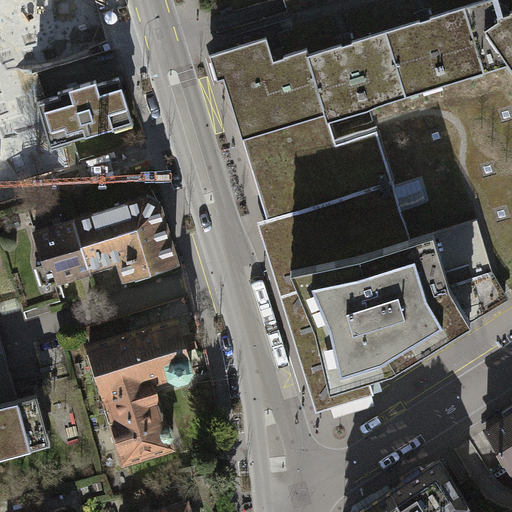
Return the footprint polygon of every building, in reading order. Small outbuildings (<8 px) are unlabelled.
[(1,0),(0,0),(0,51),(17,46),(1,0)] [(491,0),(480,0),(462,6),(482,72),(508,63),(511,69),(511,9),(511,10),(506,11),(496,14),(491,0)] [(425,17),(385,30),(404,95),(482,72),(462,6),(425,17)] [(369,105),(404,95),(385,30),(346,41),(307,52),(323,104),(327,118),(369,105)] [(216,51),(239,129),(323,104),(307,52),(305,48),(275,57),(268,35),(216,51)] [(59,95),(37,102),(51,146),(113,126),(111,119),(130,113),(119,77),(97,83),(96,79),(58,91),(59,95)] [(0,189),(16,185),(0,125),(0,104),(11,102),(8,89),(0,91),(0,189)] [(239,129),(267,218),(325,407),(374,393),(369,375),(395,367),(509,296),(492,269),(477,216),(410,238),(399,207),(427,197),(421,175),(392,185),(375,124),(369,105),(327,118),(323,104),(239,129)] [(176,259),(158,204),(145,197),(74,219),(89,265),(90,265),(122,255),(123,257),(121,261),(125,275),(176,259)] [(316,410),(325,407),(267,218),(257,220),(316,410)] [(90,265),(89,265),(74,219),(35,231),(45,264),(36,267),(42,286),(58,281),(58,280),(91,270),(90,265)] [(176,317),(89,344),(125,459),(171,446),(169,439),(171,438),(174,434),(172,427),(166,424),(164,425),(156,398),(157,396),(157,393),(154,383),(152,381),(170,375),(178,379),(188,377),(192,368),(186,349),(197,346),(193,333),(182,336),(176,317)] [(0,403),(0,455),(30,448),(27,435),(47,430),(37,394),(0,403)] [(509,464),(511,462),(511,410),(485,428),(509,464)] [(437,459),(391,488),(405,511),(450,511),(466,503),(437,459)] [(405,511),(391,488),(357,510),(356,511),(405,511)] [(155,509),(155,511),(190,511),(188,500),(155,509)]
